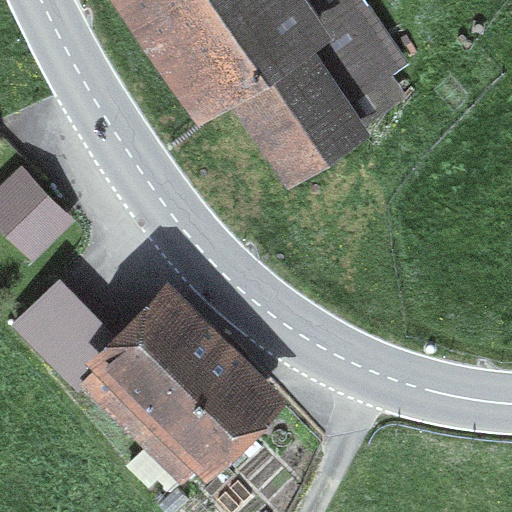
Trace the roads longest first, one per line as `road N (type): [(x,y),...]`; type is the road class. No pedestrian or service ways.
road 1 (secondary): [(511,404),(438,393),(374,371),(262,309),(184,232),(41,0)]
road 2 (track): [(374,371),(299,511)]
